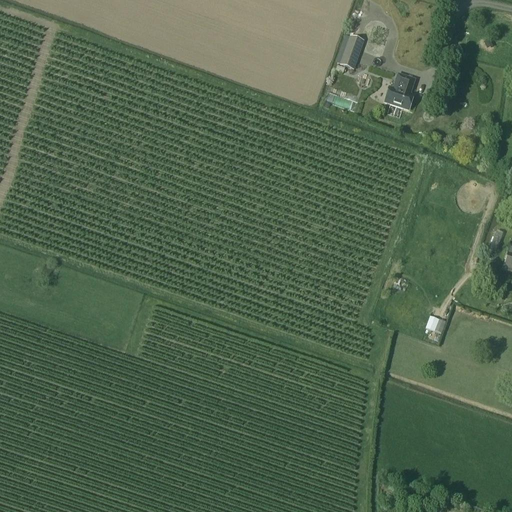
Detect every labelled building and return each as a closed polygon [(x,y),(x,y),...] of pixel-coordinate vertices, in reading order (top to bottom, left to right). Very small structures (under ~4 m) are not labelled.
[(353,70),(363,42),(349,37),(339,66),(353,70)] [(411,89),(413,81),(397,75),(394,84),(396,85),(394,90),(388,88),(384,103),(392,106),(393,105),(400,107),(399,108),(408,111),(413,96),(407,95),(409,89),(411,89)] [(497,250),(502,234),(497,232),(491,249),(497,250)] [(511,255),(508,254),(503,271),(511,273),(511,255)] [(441,335),(446,324),(439,321),(435,333),(441,335)]
